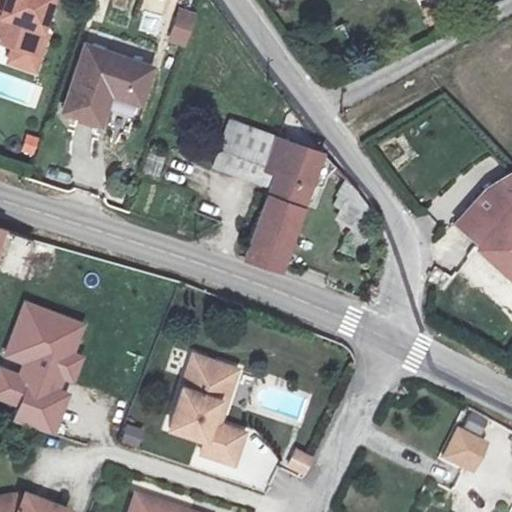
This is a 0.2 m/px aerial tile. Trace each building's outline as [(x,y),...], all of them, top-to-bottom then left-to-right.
[(0,0),(0,34),(8,37),(14,18),(20,0),(0,0)] [(189,47),(196,12),(178,8),(170,44),(189,47)] [(8,37),(0,34),(0,59),(10,63),(24,21),(14,18),(8,37)] [(133,78),(146,46),(80,21),(54,86),(89,98),(100,68),(133,78)] [(250,250),(262,255),(301,153),(316,164),(321,155),(310,144),(213,107),(193,156),(244,176),(254,155),(263,159),(228,244),(250,250)] [(27,132),(20,151),(35,157),(42,137),(27,132)] [(511,152),(475,181),(448,210),(506,263),(511,256),(511,152)] [(332,187),(344,175),(335,163),(322,177),(332,187)] [(358,224),(372,213),(351,185),(327,204),(361,248),(370,240),(358,224)] [(99,327),(24,302),(0,359),(0,406),(12,409),(9,422),(49,434),(99,327)] [(227,348),(197,334),(170,407),(200,419),(196,432),(228,444),(240,413),(214,404),(207,401),(227,348)] [(234,351),(227,348),(207,401),(214,404),(234,351)] [(124,440),(142,445),(146,429),(128,424),(124,440)] [(452,428),(441,463),(477,475),(489,440),(452,428)] [(285,465),(302,478),(316,460),(298,447),(285,465)] [(129,473),(114,511),(200,511),(205,501),(129,473)] [(69,511),(15,489),(0,491),(0,511),(69,511)]
